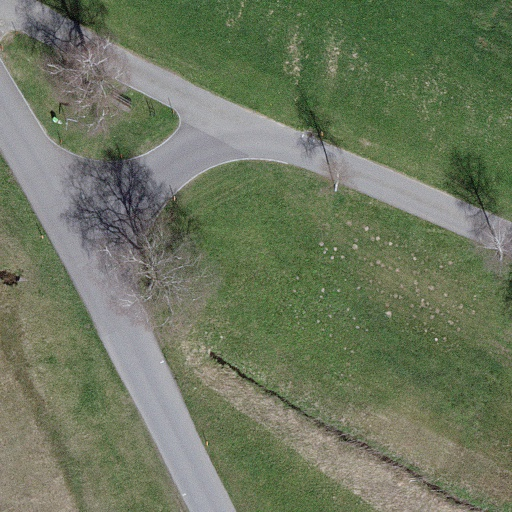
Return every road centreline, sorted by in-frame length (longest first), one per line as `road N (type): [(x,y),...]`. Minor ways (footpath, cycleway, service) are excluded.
road 1 (unclassified): [(77,222),(217,511)]
road 2 (unclassified): [(511,238),(225,122)]
road 3 (unclassified): [(225,122),(21,10),(0,6)]
road 4 (unclassified): [(77,222),(225,122)]
road 5 (unclassified): [(0,97),(77,222)]
